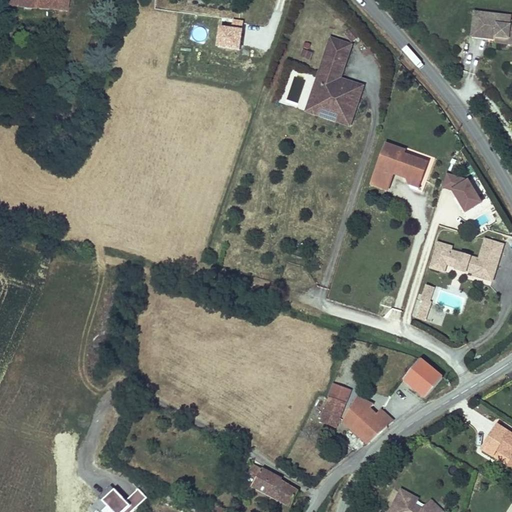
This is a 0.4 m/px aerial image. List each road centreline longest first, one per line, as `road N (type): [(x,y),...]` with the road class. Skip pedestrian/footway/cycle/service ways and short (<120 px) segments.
road 1 (tertiary): [(363,0),(439,83),(511,195)]
road 2 (tertiary): [(368,461),(412,423),(511,361)]
